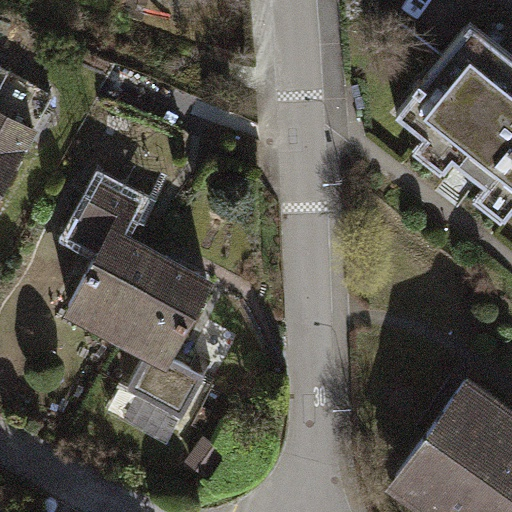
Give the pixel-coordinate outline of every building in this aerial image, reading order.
[(511,62),(465,26),(422,79),(420,77),(413,86),(416,88),(397,112),(511,203),(511,62)] [(0,193),(54,94),(0,64),(0,193)] [(110,229),(119,234),(137,201),(100,181),(75,229),(102,243),(110,229)] [(120,330),(160,256),(119,234),(110,229),(102,243),(70,304),(120,330)] [(160,256),(120,330),(150,346),(129,387),(183,415),(205,373),(171,355),(210,283),(160,256)] [(511,511),(511,412),(465,379),(395,475),(446,511),(511,511)]
